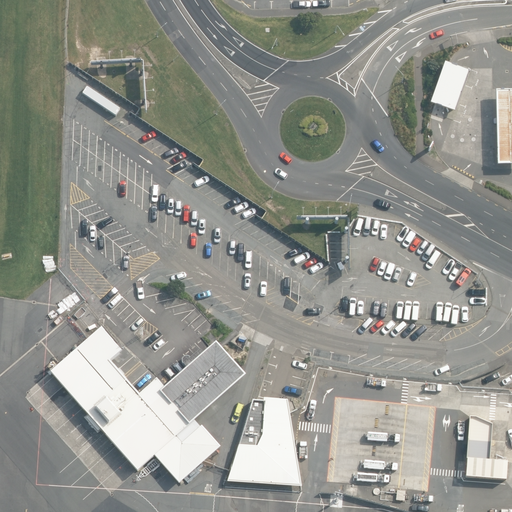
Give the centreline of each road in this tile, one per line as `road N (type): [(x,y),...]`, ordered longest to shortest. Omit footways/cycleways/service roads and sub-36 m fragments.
road 1 (unclassified): [(511,261),(415,210),(306,170)]
road 2 (secondary): [(511,13),(411,38),(387,60),(354,115)]
road 3 (unclassified): [(355,121),(402,166),(511,223)]
road 4 (trunk): [(271,142),(160,0)]
road 5 (secondary): [(311,84),(385,22),(426,0)]
road 6 (trunk): [(195,0),(232,43),(302,85)]
